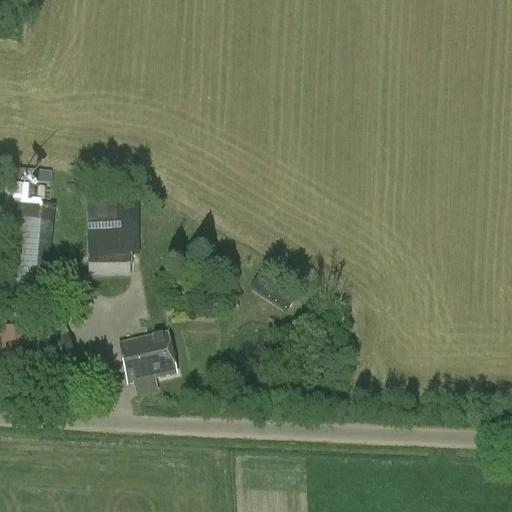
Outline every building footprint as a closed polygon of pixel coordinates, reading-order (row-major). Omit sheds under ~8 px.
[(139,234),(139,205),(97,206),(97,234),(139,234)] [(0,283),(48,288),(53,225),(39,223),(41,209),(4,206),(0,244),(0,283)] [(138,246),(138,237),(125,237),(124,246),(138,246)] [(88,279),(130,279),(129,257),(88,258),(88,279)] [(40,391),(78,382),(63,317),(24,327),(40,391)] [(155,382),(176,377),(167,337),(118,348),(128,389),(133,387),(136,399),(157,394),(155,382)]
